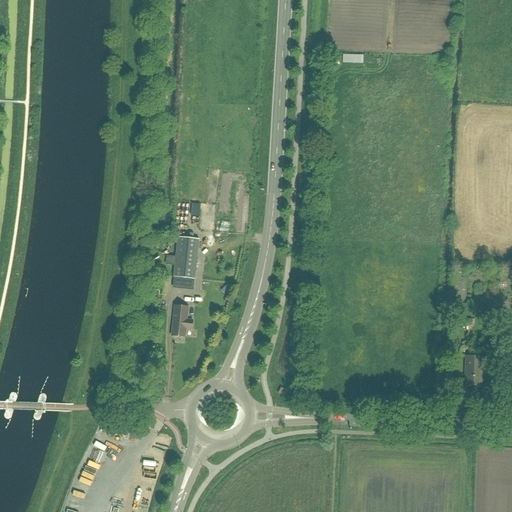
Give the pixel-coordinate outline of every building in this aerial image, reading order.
[(194,280),(199,240),(178,238),(173,278),(194,280)] [(189,292),(188,285),(172,286),(172,293),(189,292)] [(193,320),(187,319),(188,308),(175,306),(171,337),(185,338),(186,329),(192,329),(193,320)] [(489,347),(488,357),(502,358),(503,348),(489,347)] [(465,357),(465,376),(468,376),(468,385),(465,385),(465,386),(481,387),(482,373),(483,373),(483,357),(465,357)] [(281,388),(278,394),(284,397),(287,391),(281,388)] [(10,419),(16,401),(17,395),(17,393),(15,391),(13,392),(11,393),(4,417),(4,418),(5,420),(6,421),(9,420),(10,419)] [(39,420),(44,402),(46,397),(46,394),(44,393),(42,393),(40,395),(33,418),(33,420),(34,421),(35,422),(37,422),(39,420)]
